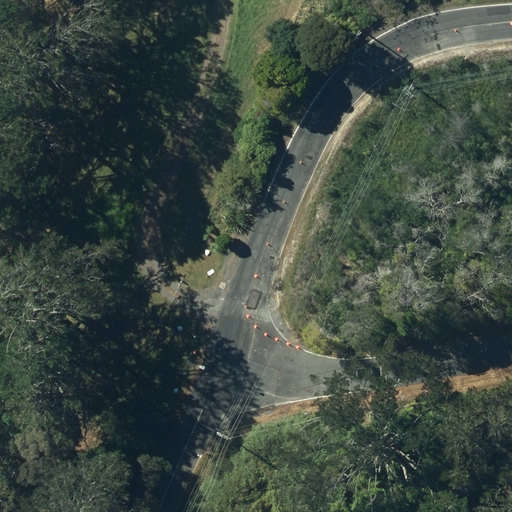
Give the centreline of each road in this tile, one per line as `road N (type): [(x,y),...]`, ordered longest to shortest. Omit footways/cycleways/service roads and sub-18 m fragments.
road 1 (residential): [(511,20),(381,44),(313,125),(223,361)]
road 2 (residential): [(223,361),(295,379),(511,347)]
road 3 (residential): [(223,361),(157,511)]
